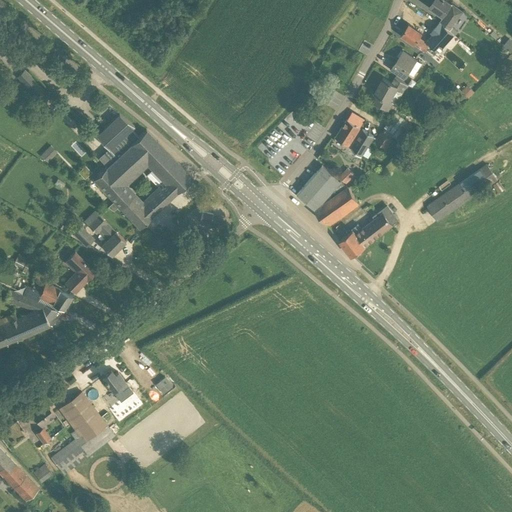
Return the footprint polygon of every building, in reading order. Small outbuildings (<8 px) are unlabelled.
[(450,30),(463,12),(451,4),(445,0),(433,0),(429,6),(443,16),(440,21),(450,30)] [(455,34),(450,30),(440,21),(430,32),(432,34),(426,40),(438,52),(439,52),(455,34)] [(433,58),(438,52),(426,40),(420,36),(421,34),(408,24),(400,35),(414,45),(414,44),(427,53),(433,58)] [(511,40),(509,38),(503,46),(511,53),(511,51),(511,40)] [(0,51),(4,55),(11,48),(2,40),(0,42),(0,51)] [(402,50),(394,63),(390,69),(404,79),(409,72),(414,75),(421,64),(421,63),(417,60),(402,50)] [(48,93),(25,70),(17,77),(40,101),(48,93)] [(393,103),(396,105),(403,92),(404,93),(409,85),(395,76),(392,83),(383,78),(374,93),(379,96),(375,103),(389,110),(393,103)] [(395,112),(384,126),(397,136),(408,121),(395,112)] [(140,130),(120,113),(97,135),(117,156),(93,179),(112,198),(127,184),(147,165),(153,171),(148,175),(158,186),(142,200),(155,214),(178,192),(177,192),(193,177),(158,142),(158,141),(157,141),(147,130),(146,129),(140,136),(137,133),(140,130)] [(360,127),(360,126),(347,118),(335,137),(349,145),(360,127)] [(351,147),(362,156),(374,137),(362,128),(351,147)] [(375,141),(386,148),(392,139),(381,132),(375,141)] [(40,155),(47,162),(57,151),(49,145),(40,155)] [(395,157),(385,165),(390,171),(400,163),(395,157)] [(84,178),(92,171),(85,164),(77,171),(84,178)] [(330,171),(322,164),(297,194),(316,210),(321,207),(343,181),(330,171)] [(498,179),(487,164),(427,206),(438,221),(498,179)] [(339,176),(346,182),(353,174),(347,168),(339,176)] [(142,200),(127,184),(112,198),(140,227),(153,215),(155,214),(142,200)] [(349,186),(321,207),(316,210),(315,211),(329,226),(360,203),(349,186)] [(382,211),(355,232),(365,246),(393,225),(392,224),(399,219),(390,208),(384,213),(382,211)] [(211,222),(211,220),(213,214),(203,212),(201,220),(211,222)] [(109,238),(102,245),(111,255),(125,240),(116,231),(115,231),(106,222),(107,222),(99,214),(89,225),(96,232),(100,229),(109,238)] [(365,246),(355,232),(353,230),(346,235),(340,228),(334,232),(352,256),(365,246)] [(78,229),(74,233),(87,246),(94,239),(83,229),(80,232),(78,229)] [(64,283),(74,293),(86,280),(94,271),(74,251),(63,262),(74,272),(64,283)] [(14,263),(23,268),(27,259),(18,254),(14,263)] [(45,282),(41,291),(38,297),(52,304),(59,290),(60,288),(45,282)] [(28,286),(23,296),(36,301),(45,305),(43,308),(50,325),(51,326),(59,313),(55,310),(57,306),(62,309),(71,296),(59,290),(52,304),(38,297),(41,291),(28,286)] [(36,301),(23,296),(8,289),(3,301),(31,311),(0,323),(0,345),(50,325),(43,308),(45,305),(36,301)] [(108,411),(117,423),(142,404),(125,382),(126,382),(118,371),(114,374),(111,369),(102,376),(113,391),(121,401),(108,411)] [(79,435),(74,439),(51,457),(58,466),(108,428),(81,392),(59,408),(79,435)] [(48,419),(54,415),(44,400),(34,407),(35,409),(31,412),(41,427),(49,421),(48,419)] [(35,433),(43,443),(50,438),(43,427),(35,433)] [(0,473),(2,476),(25,501),(39,488),(16,464),(15,465),(0,446),(0,473)] [(53,474),(44,463),(33,472),(41,483),(53,474)]
